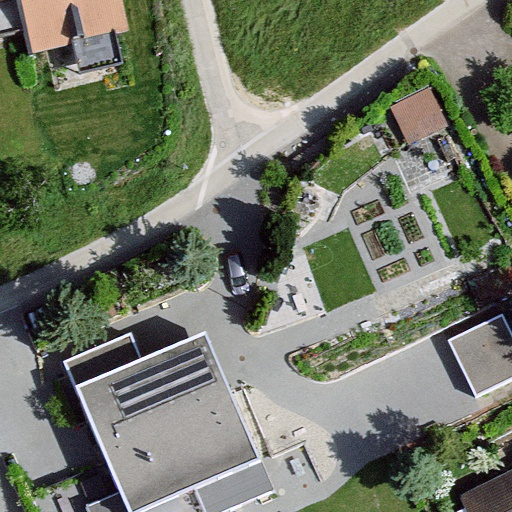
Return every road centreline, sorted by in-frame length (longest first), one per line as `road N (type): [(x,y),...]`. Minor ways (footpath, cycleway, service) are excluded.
road 1 (residential): [(226,176),(472,0)]
road 2 (residential): [(0,285),(226,176)]
road 3 (residential): [(226,176),(182,0)]
